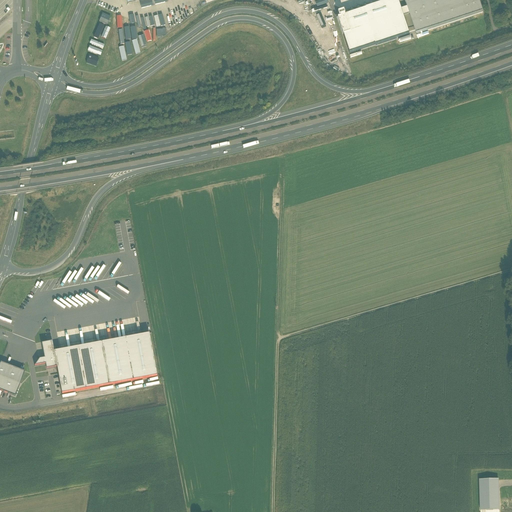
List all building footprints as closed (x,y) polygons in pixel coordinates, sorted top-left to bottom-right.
[(327,0),(320,0),(323,9),(330,7),(327,0)] [(352,13),(344,16),(350,33),(343,35),(349,54),(375,45),(376,46),(410,35),(403,16),(401,9),(398,0),(392,0),(376,5),(371,2),(369,6),(371,7),(370,8),(364,5),(362,8),(365,9),(363,10),(357,7),(356,10),(358,11),(357,12),(351,9),(349,12),(352,13)] [(404,0),(407,7),(409,14),(416,34),(483,12),(478,0),(404,0)] [(337,18),(343,35),(350,33),(344,16),(344,15),(343,11),(337,13),(338,17),(340,16),(340,17),(337,18)] [(99,21),(108,25),(111,17),(103,13),(99,21)] [(98,24),(96,29),(107,33),(109,29),(98,24)] [(105,50),(110,52),(116,30),(112,29),(109,39),(108,38),(105,50)] [(149,34),(143,35),(144,45),(149,45),(149,38),(153,38),(153,41),(157,40),(155,29),(148,30),(149,34)] [(167,29),(157,30),(157,38),(162,37),(162,35),(167,35),(167,29)] [(105,41),(106,37),(94,32),(92,36),(105,41)] [(132,53),(138,52),(135,40),(130,41),(131,44),(125,45),(127,55),(132,54),(132,53)] [(93,42),(91,46),(104,50),(105,46),(93,42)] [(119,53),(111,54),(112,65),(120,65),(120,61),(125,61),(124,50),(119,50),(119,53)] [(90,65),(97,68),(101,58),(90,54),(88,59),(94,61),(93,64),(91,64),(90,65)] [(61,395),(157,377),(149,335),(54,353),(52,342),(41,345),(45,370),(56,368),(61,395)] [(0,391),(15,397),(24,373),(1,363),(0,365),(0,391)] [(498,511),(498,482),(487,482),(487,511),(498,511)]
